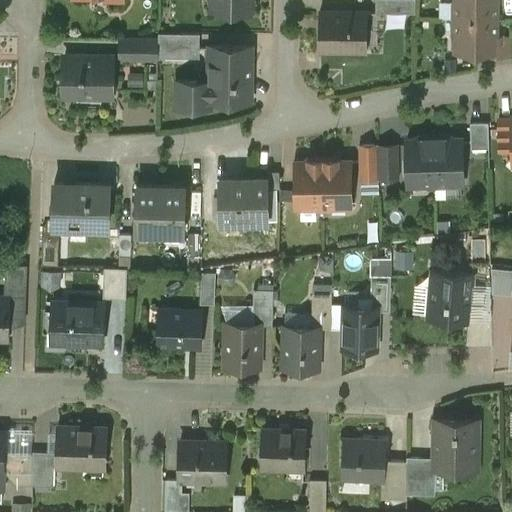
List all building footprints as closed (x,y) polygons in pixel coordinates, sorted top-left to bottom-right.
[(251,0),(212,0),(212,9),(251,10),(251,0)] [(414,0),(381,0),(381,11),(415,12),(414,0)] [(497,0),(455,0),(455,17),(497,18),(497,0)] [(367,11),(319,10),(319,49),(366,50),(367,11)] [(497,18),(455,17),(454,51),(496,51),(497,18)] [(199,32),(158,31),(158,39),(158,49),(199,50),(199,32)] [(158,39),(121,38),(120,56),(158,57),(158,49),(158,39)] [(251,45),(209,44),(209,72),(208,98),(210,98),(250,99),(251,45)] [(302,52),(302,67),(320,67),(321,52),(302,52)] [(111,54),(64,53),(64,93),(111,94),(111,54)] [(198,79),(177,79),(177,104),(210,105),(210,98),(208,98),(209,72),(198,72),(198,79)] [(511,150),(511,123),(511,116),(498,116),(499,151),(511,150)] [(488,121),(470,122),(471,147),(488,147),(488,121)] [(462,182),(461,137),(434,138),(435,183),(462,182)] [(434,138),(406,138),(407,184),(434,183),(435,183),(434,138)] [(377,143),(359,144),(360,178),(378,177),(377,143)] [(314,160),(295,160),(296,206),(323,206),(323,158),(316,158),(314,160)] [(350,205),(350,160),(331,160),(329,158),(323,158),(323,206),(350,205)] [(269,178),(220,177),(219,218),(268,219),(269,178)] [(110,182),(55,181),(53,222),(53,224),(60,224),(108,226),(110,182)] [(185,184),(137,183),(135,232),(183,233),(185,184)] [(53,222),(42,222),(41,264),(59,264),(60,224),(53,224),(53,222)] [(131,233),(119,232),(119,254),(130,255),(131,233)] [(199,234),(188,233),(187,255),(199,255),(199,234)] [(491,259),(490,240),(468,241),(469,260),(491,259)] [(396,266),(414,266),(414,248),(396,248),(396,266)] [(130,255),(119,254),(119,266),(127,267),(130,267),(130,255)] [(199,255),(187,255),(187,267),(198,268),(199,255)] [(25,263),(10,262),(9,290),(24,291),(25,263)] [(119,266),(112,266),(111,296),(126,296),(127,267),(119,266)] [(474,272),(433,269),(430,314),(470,317),(474,272)] [(43,270),(43,283),(60,283),(60,270),(43,270)] [(215,271),(202,270),(201,303),(214,304),(215,271)] [(390,274),(371,274),(370,305),(378,306),(377,310),(389,310),(390,274)] [(416,282),(415,312),(426,312),(427,282),(416,282)] [(273,288),(253,287),(252,322),(260,322),(260,324),(272,324),(273,288)] [(332,291),(312,291),(311,325),(319,325),(319,327),(331,327),(332,291)] [(11,295),(0,294),(0,338),(9,339),(11,295)] [(104,301),(52,299),(51,340),(103,342),(104,301)] [(370,305),(343,305),(342,346),(376,347),(377,310),(378,306),(370,305)] [(202,309),(158,308),(158,344),(202,345),(202,309)] [(252,322),(226,321),(225,364),(259,365),(260,324),(260,322),(252,322)] [(311,325),(284,324),(283,366),(317,367),(319,327),(319,325),(311,325)] [(477,418),(435,418),(435,456),(424,456),(424,492),(436,492),(436,466),(477,466),(477,418)] [(107,426),(59,425),(58,465),(106,466),(107,426)] [(305,428),(261,427),(261,465),(304,466),(305,428)] [(4,430),(0,430),(0,486),(2,486),(2,468),(15,483),(16,450),(3,450),(4,430)] [(385,440),(344,438),(343,475),(384,476),(385,440)] [(226,439),(180,439),(180,477),(180,478),(181,478),(226,478),(226,439)] [(33,449),(16,449),(16,450),(15,483),(32,484),(33,449)] [(50,450),(33,449),(32,484),(49,484),(50,450)] [(424,456),(406,456),(406,459),(406,492),(424,492),(424,456)] [(406,459),(388,459),(388,496),(406,496),(406,492),(406,459)] [(180,477),(165,477),(165,511),(187,511),(188,491),(181,491),(181,478),(180,478),(180,477)] [(325,511),(326,478),(310,478),(309,511),(325,511)]
